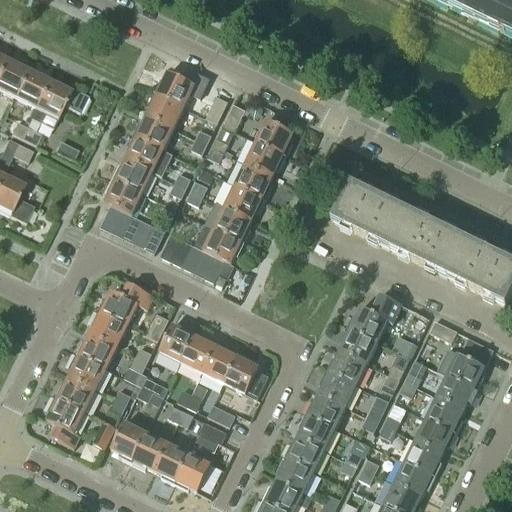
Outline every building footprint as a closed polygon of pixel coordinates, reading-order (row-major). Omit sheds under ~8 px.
[(511,0),(425,0),(511,42),(511,0)] [(14,69),(5,64),(0,75),(0,95),(13,103),(28,72),(15,66),(14,69)] [(35,113),(48,86),(41,82),(42,79),(28,72),(13,103),(35,113)] [(195,91),(167,78),(163,87),(160,85),(154,98),(184,113),(195,91)] [(57,90),(48,86),(35,113),(30,123),(51,134),(56,124),(58,124),(64,111),(80,119),(88,102),(59,87),(57,90)] [(174,135),(184,113),(154,98),(147,112),(150,114),(146,122),(174,135)] [(217,130),(228,108),(216,102),(205,124),(217,130)] [(234,138),(245,115),(233,110),(222,132),(234,138)] [(174,135),(146,122),(142,130),(140,129),(133,142),(163,157),(164,156),(174,135)] [(286,162),(292,149),(290,148),(294,139),(266,126),(256,148),(286,162)] [(20,143),(26,132),(16,127),(11,139),(20,143)] [(34,150),(40,139),(26,132),(20,143),(34,150)] [(207,151),(211,141),(200,136),(195,146),(207,151)] [(163,157),(133,142),(127,156),(129,157),(125,166),(153,179),(161,183),(172,160),(164,156),(163,157)] [(224,160),(228,150),(217,144),(212,154),(224,160)] [(12,161),(17,149),(8,145),(2,156),(12,161)] [(202,160),(207,151),(195,146),(191,155),(202,160)] [(279,176),(286,162),(256,148),(245,170),(272,183),(276,175),(279,176)] [(26,168),(32,156),(17,149),(12,161),(26,168)] [(219,169),(224,160),(212,154),(207,163),(219,169)] [(153,179),(125,166),(122,173),(119,172),(112,185),(143,200),(153,179)] [(265,206),(271,192),(269,191),(272,183),(245,170),(235,191),(265,206)] [(186,195),(190,185),(178,179),(174,189),(186,195)] [(0,216),(25,229),(34,212),(18,205),(25,191),(2,180),(0,184),(0,216)] [(132,222),(143,200),(112,185),(106,199),(109,200),(104,209),(110,212),(121,217),(131,222),(131,221),(132,222)] [(203,203),(208,193),(196,187),(191,197),(203,203)] [(181,204),(186,195),(174,189),(169,198),(181,204)] [(507,310),(511,300),(511,265),(350,189),(332,227),(507,310)] [(258,220),(265,206),(235,191),(224,213),(251,226),(256,218),(258,220)] [(198,212),(203,203),(191,197),(186,206),(198,212)] [(244,249),(250,236),(248,234),(251,226),(224,213),(215,208),(204,230),(244,249)] [(111,238),(121,217),(110,212),(100,233),(111,238)] [(131,222),(121,217),(111,238),(122,244),(132,222),(131,221),(131,222)] [(132,249),(143,227),(132,222),(122,244),(132,249)] [(143,254),(154,232),(143,227),(132,249),(143,254)] [(237,263),(244,249),(204,230),(194,252),(203,256),(203,257),(213,262),(224,267),(230,270),(235,262),(237,263)] [(154,259),(165,237),(154,232),(143,254),(154,259)] [(170,268),(181,246),(170,240),(159,262),(170,268)] [(181,273),(191,251),(181,246),(170,268),(181,273)] [(193,279),(203,257),(203,256),(194,252),(191,251),(181,273),(193,279)] [(203,283),(213,262),(203,257),(193,279),(203,283)] [(214,289),(215,287),(224,267),(213,262),(203,283),(214,289)] [(223,291),(226,286),(226,284),(219,281),(216,288),(223,291)] [(104,304),(97,318),(128,333),(138,312),(147,316),(154,302),(126,288),(119,301),(111,297),(107,305),(104,304)] [(354,321),(347,334),(377,349),(388,327),(393,329),(401,311),(380,301),(371,319),(360,314),(356,322),(354,321)] [(117,355),(128,333),(97,318),(91,331),(94,332),(89,341),(117,355)] [(158,348),(169,326),(157,320),(146,342),(158,348)] [(435,327),(429,338),(451,349),(456,338),(435,327)] [(173,331),(159,358),(181,369),(196,339),(183,332),(181,335),(173,331)] [(367,371),(377,349),(347,334),(340,348),(343,349),(339,357),(367,371)] [(196,339),(181,369),(202,379),(215,352),(208,348),(210,345),(196,339)] [(117,355),(89,341),(86,349),(83,347),(76,361),(106,376),(117,355)] [(398,341),(392,355),(397,357),(411,364),(412,364),(418,351),(404,344),(398,341)] [(215,352),(202,379),(224,390),(239,360),(226,353),(224,356),(215,352)] [(147,369),(152,360),(140,354),(136,364),(147,369)] [(448,356),(437,378),(447,382),(477,397),(483,383),(481,382),(485,374),(457,360),(448,356)] [(367,371),(339,357),(335,365),(333,364),(326,378),(356,392),(367,371)] [(239,360),(224,390),(257,406),(268,382),(258,377),(260,373),(251,369),(253,367),(239,360)] [(96,397),(106,376),(76,361),(70,374),(72,376),(68,384),(96,397)] [(142,379),(147,369),(136,364),(131,373),(142,379)] [(400,386),(404,377),(393,371),(388,381),(400,386)] [(129,373),(124,384),(141,393),(147,382),(129,373)] [(355,418),(359,410),(350,405),(356,392),(326,378),(319,391),(322,392),(318,401),(346,414),(346,413),(355,418)] [(416,395),(421,385),(410,379),(405,389),(416,395)] [(395,396),(400,386),(388,381),(384,390),(395,396)] [(447,382),(436,404),(463,418),(467,409),(470,411),(477,397),(447,382)] [(153,399),(158,389),(147,383),(142,393),(153,399)] [(96,397),(68,384),(64,392),(62,390),(55,404),(85,419),(96,397)] [(412,404),(416,395),(405,389),(401,398),(412,404)] [(149,408),(153,399),(142,393),(137,403),(149,408)] [(126,412),(131,402),(119,396),(114,407),(126,412)] [(186,412),(192,400),(183,396),(178,408),(186,412)] [(197,417),(203,405),(192,400),(186,412),(197,417)] [(346,414),(318,401),(314,408),(311,407),(305,421),(335,435),(346,414)] [(74,454),(80,442),(74,440),(85,419),(55,404),(48,417),(51,418),(47,427),(55,431),(50,442),(74,454)] [(436,404),(425,426),(455,441),(462,427),(460,425),(463,418),(436,404)] [(122,421),(126,412),(114,407),(110,416),(122,421)] [(230,433),(235,424),(236,422),(214,411),(208,423),(230,433)] [(177,429),(183,417),(175,413),(169,425),(177,429)] [(378,430),(383,420),(372,414),(367,424),(378,430)] [(188,434),(194,422),(183,417),(177,429),(188,434)] [(325,457),(335,435),(305,421),(298,434),(301,435),(297,444),(325,457)] [(395,438),(400,428),(389,422),(384,432),(395,438)] [(373,438),(378,430),(367,424),(362,433),(373,438)] [(425,426),(415,447),(442,461),(446,452),(449,454),(455,441),(425,426)] [(105,456),(116,433),(104,428),(93,450),(105,456)] [(132,469),(147,439),(125,428),(111,455),(120,460),(119,462),(132,469)] [(222,450),(228,439),(206,428),(200,440),(222,450)] [(391,447),(395,438),(384,432),(379,441),(391,447)] [(154,476),(167,449),(147,439),(132,469),(146,476),(147,473),(154,476)] [(213,447),(202,441),(197,451),(209,457),(213,447)] [(325,457),(297,444),(293,452),(290,450),(284,464),(314,479),(325,457)] [(415,447),(404,469),(434,484),(441,470),(438,469),(442,461),(415,447)] [(175,490),(189,460),(167,449),(154,476),(163,481),(162,484),(175,490)] [(357,472),(362,463),(350,457),(346,467),(357,472)] [(198,498),(212,471),(189,460),(175,490),(189,497),(190,494),(198,498)] [(303,501),(304,500),(314,479),(284,464),(277,477),(280,479),(276,487),(303,501)] [(373,481),(378,471),(367,465),(362,475),(373,481)] [(352,482),(357,472),(346,467),(341,476),(352,482)] [(404,469),(394,490),(421,504),(425,496),(428,497),(434,484),(404,469)] [(369,490),(373,481),(362,475),(358,484),(369,490)] [(303,501),(276,487),(272,495),(269,493),(263,507),(272,511),(297,511),(299,509),(304,511),(307,511),(312,504),(304,500),(303,501)] [(394,490),(383,511),(417,511),(421,504),(394,490)] [(326,511),(337,511),(341,506),(330,500),(325,511),(326,511)]
